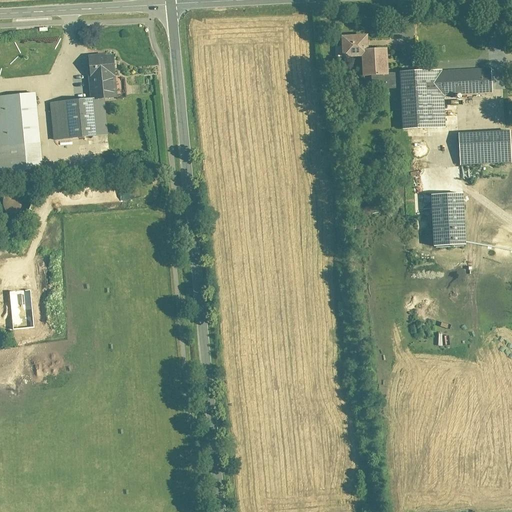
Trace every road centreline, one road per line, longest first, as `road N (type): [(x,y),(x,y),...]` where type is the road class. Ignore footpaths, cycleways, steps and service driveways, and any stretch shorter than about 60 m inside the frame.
road 1 (tertiary): [(169,3),(225,511)]
road 2 (tertiary): [(0,13),(169,3)]
